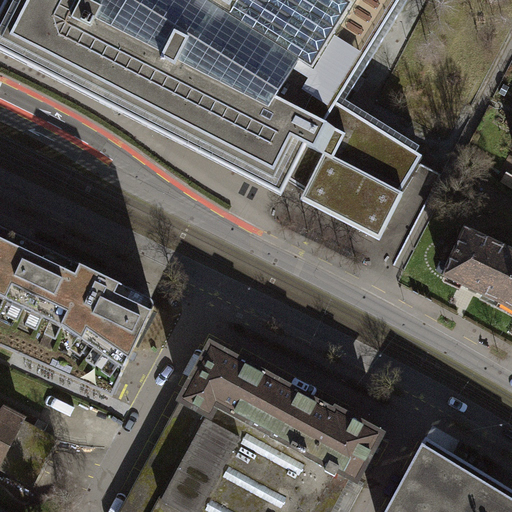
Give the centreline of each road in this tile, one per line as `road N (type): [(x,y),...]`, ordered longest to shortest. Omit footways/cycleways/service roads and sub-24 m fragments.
road 1 (tertiary): [(511,383),(0,101)]
road 2 (tertiary): [(0,178),(324,332),(511,436)]
